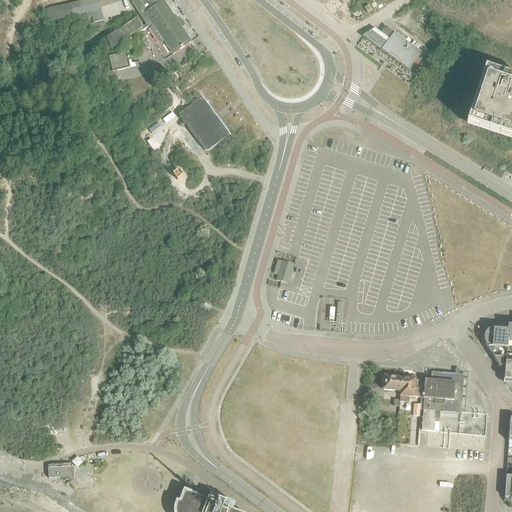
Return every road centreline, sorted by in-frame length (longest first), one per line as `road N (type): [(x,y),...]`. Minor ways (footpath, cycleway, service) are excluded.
road 1 (unclassified): [(272,511),(202,456),(188,430),(190,400),(235,318)]
road 2 (unclassified): [(246,511),(148,449),(24,466)]
road 3 (unclassified): [(235,318),(285,143)]
road 4 (tertiary): [(383,116),(511,195)]
road 5 (tertiary): [(202,0),(260,92),(281,108)]
